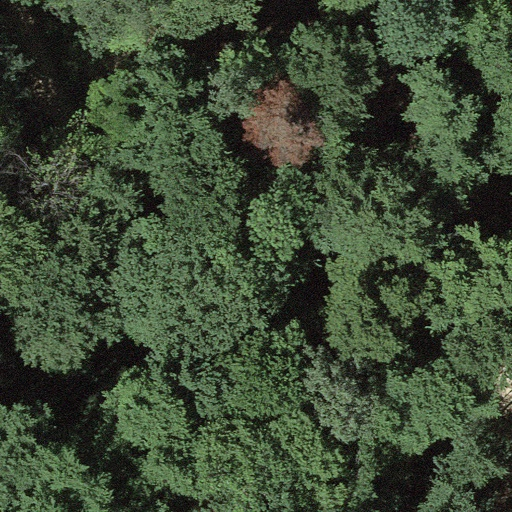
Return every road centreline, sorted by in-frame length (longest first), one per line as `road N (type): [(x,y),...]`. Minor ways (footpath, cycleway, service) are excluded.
road 1 (track): [(149,0),(192,303)]
road 2 (track): [(339,511),(313,479),(257,438),(220,388),(192,303)]
road 3 (track): [(511,368),(500,391),(491,511)]
road 4 (track): [(220,388),(212,446),(218,511)]
